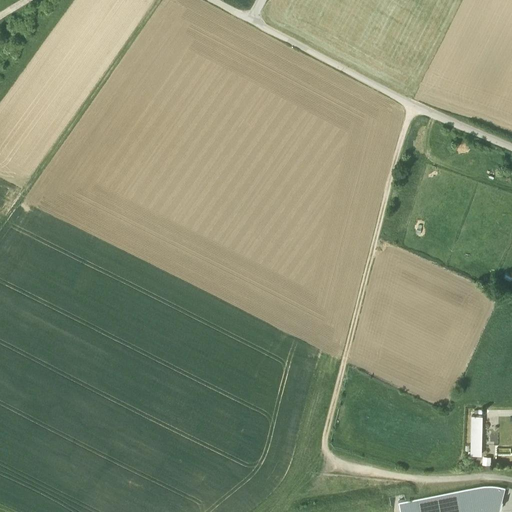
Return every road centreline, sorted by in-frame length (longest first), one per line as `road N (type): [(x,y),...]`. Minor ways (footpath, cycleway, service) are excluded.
road 1 (track): [(414,106),(323,447),(328,456)]
road 2 (residential): [(511,149),(250,22)]
road 3 (track): [(161,0),(0,228)]
road 4 (track): [(511,481),(401,475),(328,456)]
